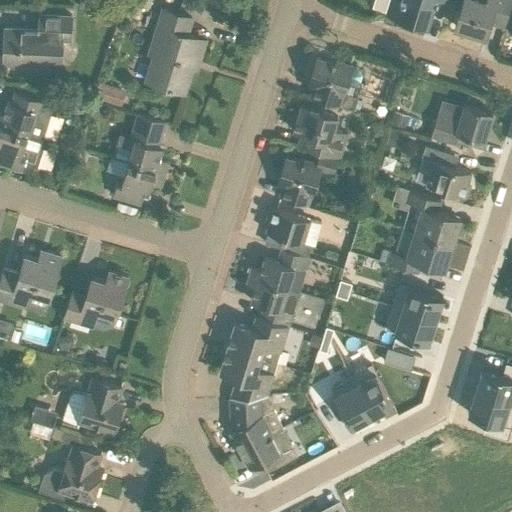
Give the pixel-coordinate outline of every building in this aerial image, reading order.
[(444,0),(450,2),(450,0),(391,0),(387,13),(427,25),(434,0),(444,0)] [(504,25),(511,6),(511,0),(462,0),(455,25),(486,35),(490,20),(504,25)] [(112,8),(96,7),(95,24),(111,24),(112,8)] [(192,17),(175,11),(161,7),(147,53),(153,55),(145,79),(185,91),(194,61),(199,62),(206,39),(187,33),(192,17)] [(4,62),(62,65),(64,38),(74,38),(75,13),(40,11),(39,28),(6,26),(4,62)] [(360,66),(353,64),(337,58),(336,62),(317,56),(309,82),(314,84),(311,96),(353,109),(354,107),(357,98),(358,96),(343,91),(347,80),(355,83),(360,80),(363,73),(360,66)] [(121,104),(126,90),(100,81),(95,95),(121,104)] [(45,100),(35,97),(15,91),(12,102),(8,101),(4,112),(0,110),(0,125),(43,139),(52,107),(43,104),(45,100)] [(83,97),(70,99),(71,113),(84,111),(83,97)] [(88,110),(98,118),(108,107),(97,98),(88,110)] [(362,100),(357,98),(354,107),(360,108),(362,100)] [(465,102),(464,105),(442,98),(431,135),(457,143),(460,132),(484,140),(493,111),(465,102)] [(339,116),(321,110),(302,104),(294,129),(302,132),(298,143),(322,150),(339,156),(342,156),(349,132),(336,127),(339,116)] [(410,114),(395,109),(391,123),(411,129),(415,119),(409,117),(410,114)] [(159,144),(162,133),(166,120),(137,111),(129,135),(135,137),(129,160),(165,172),(169,159),(160,156),(163,145),(159,144)] [(41,146),(43,139),(0,125),(0,162),(22,169),(33,172),(35,164),(38,165),(44,147),(41,146)] [(399,146),(404,132),(391,128),(387,143),(399,146)] [(471,171),(455,166),(451,164),(454,153),(426,144),(422,155),(434,159),(426,182),(467,195),(471,183),(468,182),(471,171)] [(334,173),(339,156),(322,150),(319,160),(305,156),(304,161),(286,155),(278,182),(284,184),(280,195),(310,204),(321,169),(334,173)] [(161,184),(165,172),(129,160),(124,176),(119,175),(113,194),(141,203),(145,191),(149,193),(152,182),(161,184)] [(404,226),(415,230),(452,242),(460,217),(440,210),(443,198),(404,186),(398,204),(410,207),(404,226)] [(311,218),(290,212),(270,206),(267,218),(270,219),(266,230),(287,236),(283,248),(305,254),(310,256),(308,255),(312,243),(304,240),(311,218)] [(418,271),(422,259),(445,266),(452,242),(415,230),(407,254),(390,249),(386,260),(418,271)] [(305,254),(283,248),(282,247),(278,260),(265,256),(261,268),(252,265),(249,274),(301,290),(307,269),(306,269),(310,256),(305,254)] [(48,297),(55,273),(61,254),(46,249),(43,259),(25,253),(20,272),(3,267),(0,276),(0,297),(26,306),(31,291),(48,297)] [(112,325),(122,294),(127,275),(110,269),(107,280),(94,276),(89,293),(73,288),(64,316),(94,325),(112,325)] [(290,325),(301,290),(249,274),(246,285),(255,287),(251,299),(264,303),(260,316),(290,325)] [(338,287),(350,290),(352,282),(341,279),(338,287)] [(399,281),(391,304),(436,318),(443,295),(399,281)] [(336,294),(348,298),(350,290),(338,287),(336,294)] [(429,340),(436,318),(391,304),(384,326),(429,340)] [(290,325),(275,321),(256,315),(252,327),(235,321),(227,346),(278,361),(290,325)] [(14,321),(0,317),(0,335),(9,339),(14,321)] [(327,326),(323,337),(330,340),(334,328),(327,326)] [(76,346),(73,333),(58,336),(61,349),(76,346)] [(317,347),(321,335),(313,333),(309,344),(317,347)] [(330,340),(323,337),(320,348),(327,351),(330,340)] [(269,393),(278,361),(227,346),(220,369),(236,375),(230,396),(272,393),(269,393)] [(388,346),(384,360),(412,368),(416,354),(388,346)] [(482,366),(475,389),(511,400),(511,362),(506,361),(502,373),(482,366)] [(350,373),(371,414),(392,403),(371,362),(350,373)] [(350,425),(371,414),(350,373),(328,384),(350,425)] [(122,386),(103,380),(91,376),(87,392),(74,391),(70,395),(62,420),(78,425),(80,420),(114,430),(123,401),(118,400),(122,386)] [(507,438),(511,423),(511,400),(475,389),(467,412),(487,418),(483,430),(507,438)] [(239,447),(282,426),(272,408),(273,400),(282,400),(282,393),(272,393),(230,396),(230,414),(237,426),(230,430),(239,447)] [(52,424),(54,413),(32,407),(31,413),(40,415),(39,420),(52,424)] [(261,474),(285,461),(298,454),(282,426),(239,447),(250,468),(256,465),(261,474)] [(101,452),(82,446),(71,442),(63,469),(56,466),(44,472),(39,490),(64,498),(67,490),(93,498),(103,468),(97,466),(101,452)] [(479,485),(459,450),(432,464),(451,500),(479,485)] [(414,511),(398,481),(362,500),(368,511),(414,511)]
